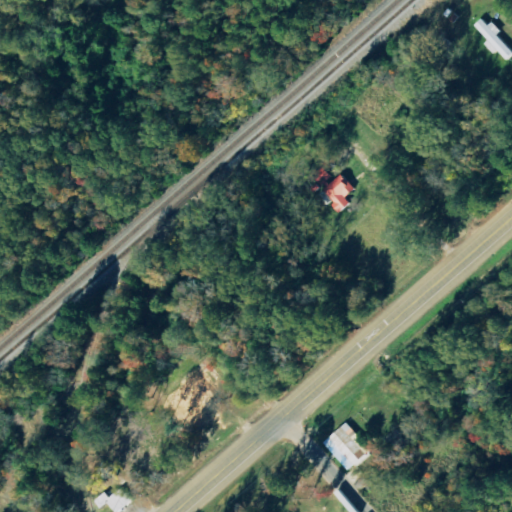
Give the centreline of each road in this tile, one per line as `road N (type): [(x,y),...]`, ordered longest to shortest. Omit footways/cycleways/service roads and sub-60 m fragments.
road 1 (primary): [(174,511),(511,213)]
road 2 (residential): [(365,511),(282,417)]
